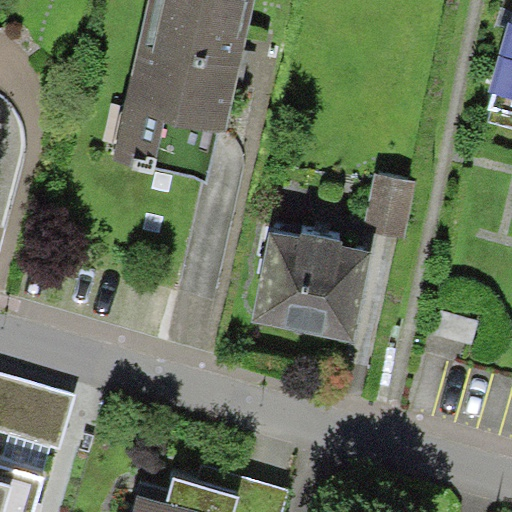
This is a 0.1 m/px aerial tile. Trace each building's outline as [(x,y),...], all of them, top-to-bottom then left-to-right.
[(229,102),(251,0),(142,0),(113,135),(204,155),(217,100),(229,102)] [(511,20),(487,103),(511,109),(511,20)] [(373,167),(365,221),(408,228),(417,174),(373,167)] [(373,242),(269,219),(250,304),(354,327),(373,242)] [(25,511),(38,466),(0,455),(0,511),(25,511)] [(219,511),(222,501),(139,477),(129,511),(219,511)]
